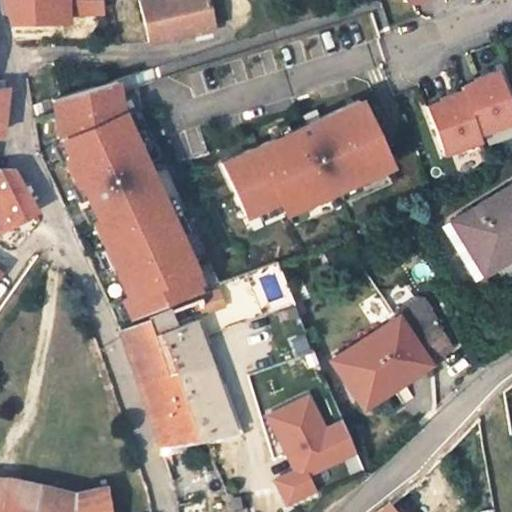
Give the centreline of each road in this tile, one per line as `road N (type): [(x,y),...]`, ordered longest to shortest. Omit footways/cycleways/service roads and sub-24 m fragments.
road 1 (residential): [(21,148),(64,233),(164,511)]
road 2 (residential): [(350,511),(511,353)]
road 3 (residential): [(511,7),(392,48)]
road 4 (residential): [(0,30),(21,148)]
